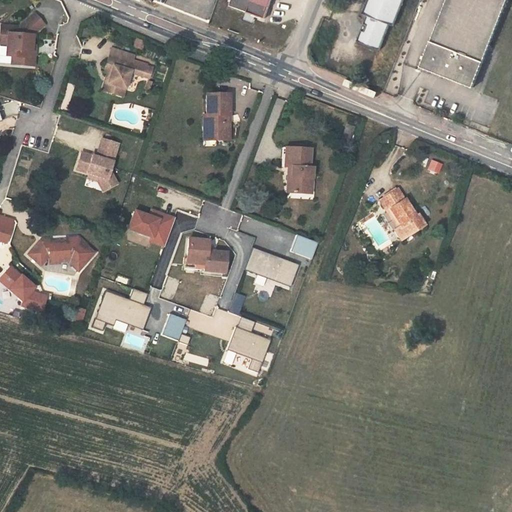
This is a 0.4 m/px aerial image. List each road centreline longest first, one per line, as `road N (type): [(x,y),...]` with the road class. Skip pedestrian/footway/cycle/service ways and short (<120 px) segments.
road 1 (secondary): [(283,77),(511,164)]
road 2 (residential): [(78,0),(41,119),(18,135),(0,187)]
road 3 (secondary): [(107,6),(270,72)]
road 4 (residential): [(221,205),(270,72)]
